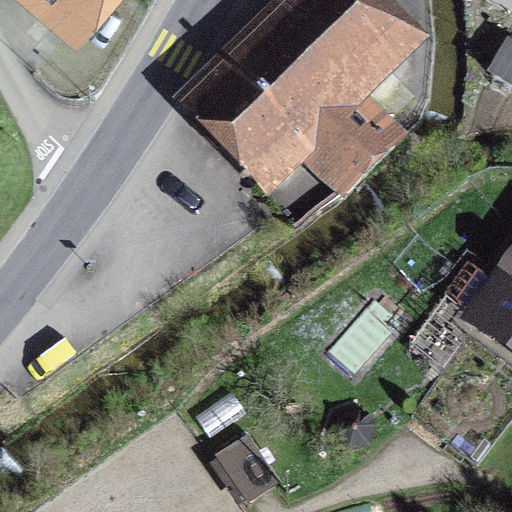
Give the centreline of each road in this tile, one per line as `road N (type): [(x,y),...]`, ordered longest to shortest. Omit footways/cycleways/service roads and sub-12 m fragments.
road 1 (tertiary): [(88,193),(205,0)]
road 2 (residential): [(0,59),(88,193)]
road 3 (tertiary): [(0,304),(88,193)]
